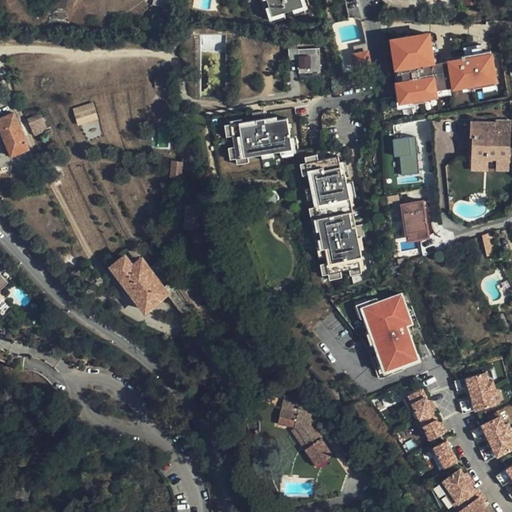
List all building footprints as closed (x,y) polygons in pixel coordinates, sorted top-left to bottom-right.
[(262,0),(269,20),(306,9),(303,0),(262,0)] [(428,39),(391,43),(391,52),(395,51),(397,71),(393,71),(393,78),(397,78),(397,86),(393,87),(394,98),(393,98),(394,109),(419,107),(418,102),(429,102),(429,98),(467,96),(467,100),(489,98),(487,64),(479,65),(479,57),(461,58),(461,66),(461,69),(429,71),(428,39)] [(391,52),(391,43),(382,43),(385,99),(393,98),(394,98),(393,87),(397,86),(397,78),(393,78),(393,71),(397,71),(395,51),(391,52)] [(299,72),(320,71),(318,48),(297,49),(297,44),(288,44),(289,60),(298,60),(299,72)] [(365,54),(353,56),(355,68),(367,66),(365,54)] [(167,75),(157,76),(157,87),(168,87),(167,75)] [(94,102),(75,108),(80,123),(99,117),(94,102)] [(260,120),(259,110),(245,111),(246,117),(235,119),(223,121),(225,133),(226,143),(228,156),(240,154),(254,152),(267,151),(274,150),(287,148),(283,117),(260,120)] [(28,147),(14,112),(0,117),(0,129),(10,155),(28,147)] [(40,115),(27,119),(33,135),(46,131),(40,115)] [(218,134),(225,133),(223,121),(235,119),(235,116),(219,117),(219,121),(217,121),(218,134)] [(469,133),(470,148),(473,148),(474,164),(474,172),(490,171),(490,168),(499,168),(499,179),(511,177),(511,144),(511,128),(497,129),(497,132),(469,133)] [(416,137),(394,139),(395,156),(399,155),(401,175),(419,173),(416,137)] [(225,163),(228,162),(228,156),(226,143),(219,144),(221,159),(224,159),(225,163)] [(333,165),(331,158),(300,163),(301,175),(304,189),(305,200),(307,209),(309,220),(309,221),(311,234),(313,242),(315,260),(316,267),(318,277),(331,275),(340,274),(350,272),(348,262),(352,261),(350,254),(349,241),(352,241),(350,228),(346,229),(343,229),(338,201),(336,186),(340,185),(338,177),(335,177),(333,165)] [(173,160),(172,176),(183,177),(185,161),(173,160)] [(300,163),(293,164),(295,176),(301,175),(300,163)] [(490,171),(474,172),(475,181),(490,180),(490,171)] [(340,185),(336,186),(338,201),(342,200),(348,199),(346,184),(340,185)] [(304,189),(297,190),(299,201),(305,200),(304,189)] [(422,202),(401,205),(403,219),(405,237),(426,235),(422,202)] [(204,228),(206,204),(188,203),(186,227),(204,228)] [(307,209),(301,209),(302,220),(309,220),(307,209)] [(405,237),(403,219),(396,219),(399,240),(416,238),(418,249),(427,248),(426,235),(405,237)] [(309,221),(303,223),(305,235),(311,234),(309,221)] [(483,233),(487,253),(496,252),(491,231),(483,233)] [(306,244),(309,261),(315,260),(313,242),(306,244)] [(164,287),(141,258),(131,265),(124,255),(111,265),(144,309),(167,292),(186,317),(192,312),(170,283),(164,287)] [(331,275),(318,277),(319,283),(332,281),(331,275)] [(367,307),(363,308),(389,369),(393,367),(395,372),(418,362),(416,358),(420,356),(408,327),(406,321),(411,319),(401,296),(379,306),(378,302),(367,307)] [(363,308),(367,307),(365,303),(353,308),(360,324),(363,323),(369,337),(366,338),(371,351),(374,350),(380,363),(377,364),(380,373),(384,372),(386,378),(395,375),(396,377),(406,373),(405,372),(424,364),(420,356),(416,358),(418,362),(395,372),(393,367),(389,369),(363,308)] [(490,372),(472,377),(477,393),(498,387),(497,381),(493,383),(490,372)] [(472,377),(458,381),(462,391),(471,388),(473,393),(473,394),(477,393),(472,377)] [(477,393),(482,409),(500,404),(497,395),(501,394),(498,387),(477,393)] [(451,431),(428,391),(415,399),(438,438),(446,434),(451,431)] [(469,414),(482,409),(477,393),(473,394),(474,396),(474,397),(465,400),(469,414)] [(331,455),(320,438),(317,439),(300,414),(280,410),(278,423),(293,427),(290,429),(304,451),(305,451),(315,465),(331,455)] [(507,414),(490,423),(498,437),(511,430),(511,422),(511,423),(507,414)] [(494,438),(498,437),(490,423),(477,430),(482,438),(491,433),(493,437),(494,438)] [(506,451),(511,447),(511,430),(498,437),(506,451)] [(448,436),(440,440),(452,460),(464,453),(460,446),(455,436),(450,439),(448,436)] [(506,451),(498,437),(494,438),(495,440),(496,443),(488,448),(494,458),(506,451)] [(472,467),(469,461),(452,471),(458,481),(452,485),(460,498),(476,487),(482,483),(479,478),(472,467)] [(511,464),(502,471),(509,482),(511,479),(511,464)] [(476,487),(460,498),(469,511),(477,511),(494,501),(487,491),(482,483),(476,487)] [(494,501),(477,511),(500,511),(497,507),(494,501)]
